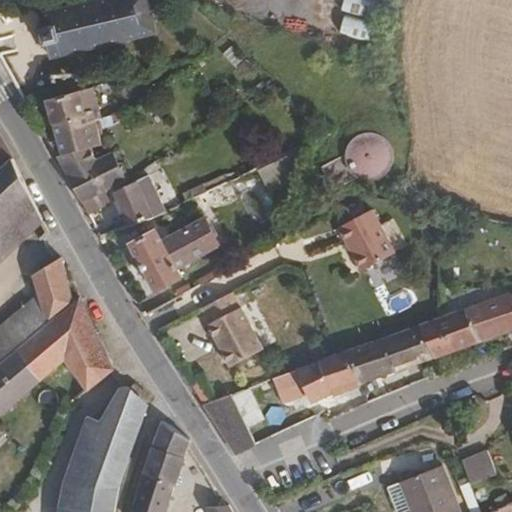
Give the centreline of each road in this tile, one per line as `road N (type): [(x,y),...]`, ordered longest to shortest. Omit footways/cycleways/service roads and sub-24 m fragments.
road 1 (tertiary): [(0,98),(229,476)]
road 2 (residential): [(229,476),(511,364)]
